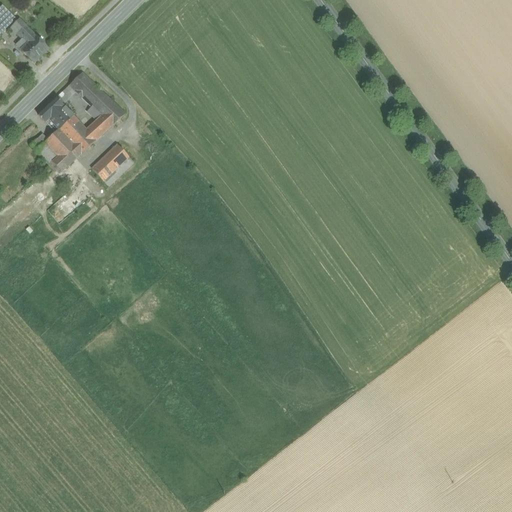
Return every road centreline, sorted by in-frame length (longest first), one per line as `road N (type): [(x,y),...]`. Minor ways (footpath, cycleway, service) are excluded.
road 1 (unclassified): [(511,264),(319,0)]
road 2 (secondary): [(134,0),(0,132)]
